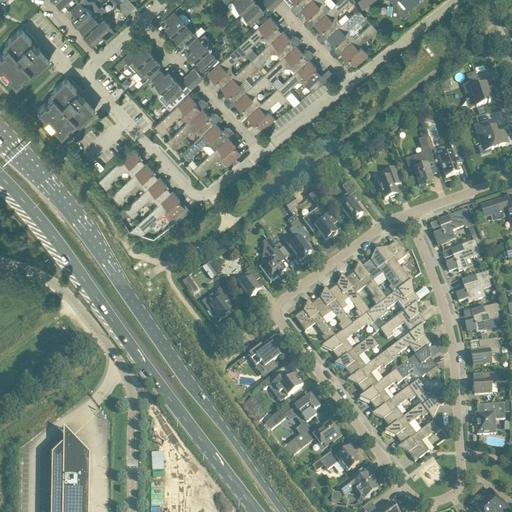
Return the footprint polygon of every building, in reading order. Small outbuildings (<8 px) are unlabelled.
[(56,0),(55,1),(63,9),(66,6),(70,10),(80,2),(81,0),(56,0)] [(81,0),(80,2),(70,10),(74,15),(71,18),(79,26),(80,25),(92,14),(99,8),(93,1),(90,0),(89,1),(87,0),(81,0)] [(131,10),(135,6),(129,0),(123,0),(122,1),(131,10)] [(205,0),(189,0),(189,1),(195,9),(206,1),(205,0)] [(231,0),(235,5),(242,13),(255,1),(254,0),(231,0)] [(270,0),(262,0),(271,9),(275,5),(270,0)] [(310,0),(302,8),(300,9),(307,17),(309,15),(315,22),(328,9),(324,5),(323,0),(310,0)] [(347,8),(353,3),(350,0),(338,0),(328,9),(315,22),(313,23),(320,31),(322,29),(328,36),(341,24),(337,19),(337,14),(345,6),(347,8)] [(390,0),(393,4),(392,7),(390,16),(407,17),(409,15),(409,10),(408,9),(419,0),(390,0)] [(131,10),(122,1),(118,5),(126,14),(131,10)] [(250,21),(263,10),(255,1),(242,13),(250,21)] [(102,5),(99,8),(92,14),(80,25),(79,26),(86,35),(88,33),(91,30),(99,23),(99,22),(103,18),(99,14),(105,9),(102,5)] [(360,22),(366,17),(358,8),(341,24),(328,36),(326,38),(333,45),(335,44),(341,50),(354,38),(350,34),(350,28),(358,20),(360,22)] [(174,11),(165,20),(169,24),(165,27),(173,36),(175,34),(190,20),(185,14),(183,14),(181,14),(180,14),(178,16),(174,11)] [(277,24),(270,17),(239,45),(246,54),(252,48),(250,46),(259,39),(264,40),(268,44),(281,32),(275,26),(277,24)] [(99,23),(91,30),(88,33),(86,35),(93,43),(101,36),(105,40),(115,31),(103,18),(99,22),(99,23)] [(193,32),(198,28),(190,20),(175,34),(173,36),(180,44),(184,41),(188,45),(197,37),(193,32)] [(373,37),(379,31),(371,23),(354,38),(341,50),(339,52),(346,59),(348,58),(354,65),(367,53),(363,49),(363,42),(371,35),(373,37)] [(0,67),(1,69),(3,67),(9,74),(7,76),(16,85),(23,78),(22,77),(25,74),(26,76),(31,71),(34,74),(49,60),(38,47),(37,49),(33,44),(27,49),(25,47),(32,41),(20,28),(8,39),(5,43),(7,46),(2,50),(4,51),(1,54),(0,52),(0,67)] [(283,31),(281,32),(268,44),(252,59),(259,68),(265,63),(263,61),(271,53),(277,54),(281,58),(294,47),(288,40),(290,39),(283,31)] [(209,49),(204,44),(209,39),(204,33),(198,38),(197,37),(188,45),(192,50),(188,53),(196,61),(198,59),(209,49)] [(141,49),(137,45),(123,58),(135,71),(149,57),(152,55),(145,46),(141,49)] [(239,57),(241,59),(246,54),(239,45),(207,74),(214,82),(216,80),(222,87),(235,75),(231,70),(231,64),(239,57)] [(296,45),(294,47),(281,58),(265,74),(272,82),(278,77),(276,75),(284,67),(290,68),(294,72),(307,61),(301,54),(303,53),(296,45)] [(196,61),(204,69),(211,63),(213,65),(219,60),(209,49),(198,59),(196,61)] [(156,66),(160,63),(152,55),(149,57),(135,71),(141,78),(140,79),(145,85),(151,79),(161,70),(156,66)] [(254,73),(259,68),(252,59),(235,75),(222,87),(220,88),(227,96),(229,94),(235,101),(248,89),(244,84),(244,79),(252,71),(254,73)] [(309,59),(307,61),(294,72),(278,88),(285,96),(291,91),(289,89),(297,81),(303,82),(312,91),(322,83),(318,78),(321,75),(314,68),(316,67),(309,59)] [(120,60),(115,65),(119,70),(124,65),(120,60)] [(198,81),(203,77),(194,68),(189,72),(198,81)] [(161,70),(151,79),(155,83),(151,87),(159,95),(172,83),(175,80),(168,72),(164,75),(161,70)] [(182,78),(187,83),(191,88),(191,87),(195,84),(187,74),(182,78)] [(267,87),(272,82),(265,74),(248,89),(235,101),(233,102),(240,110),(242,108),(248,115),(261,103),(257,98),(257,93),(265,85),(267,87)] [(73,99),(70,96),(77,90),(66,78),(53,89),(57,93),(54,96),(53,95),(48,100),(49,101),(46,103),(45,102),(38,109),(46,118),(48,116),(52,120),(55,123),(52,125),(61,135),(69,128),(67,126),(70,124),(71,125),(76,121),(79,124),(95,109),(83,97),(82,98),(78,94),(73,99)] [(191,88),(187,83),(182,88),(175,80),(172,83),(159,95),(158,96),(165,104),(169,100),(174,105),(191,88),(191,87),(191,88)] [(466,94),(471,92),(476,108),(488,104),(488,105),(490,105),(490,104),(495,102),(490,88),(489,88),(490,89),(487,90),(485,85),(481,86),(479,81),(469,84),(463,86),(466,94)] [(287,98),(285,96),(278,88),(261,103),(248,115),(246,116),(253,124),(255,122),(261,130),(274,118),(270,113),(270,106),(278,99),(282,103),(287,98)] [(196,102),(189,94),(154,126),(162,135),(168,129),(166,127),(178,116),(183,117),(188,121),(198,112),(201,110),(195,103),(196,102)] [(201,110),(198,112),(188,121),(176,132),(174,134),(167,141),(175,149),(181,143),(179,141),(191,130),(196,131),(201,136),(211,126),(214,124),(208,117),(209,116),(202,108),(201,110)] [(497,134),(493,120),(483,123),(474,127),(478,138),(481,148),(489,145),(490,151),(509,144),(504,131),(497,134)] [(215,122),(214,124),(211,126),(201,136),(190,145),(187,148),(180,155),(188,163),(194,158),(192,156),(204,145),(209,145),(214,150),(224,140),(227,138),(221,132),(222,130),(215,122)] [(228,137),(227,138),(224,140),(214,150),(203,159),(200,162),(193,169),(201,177),(207,172),(205,170),(217,159),(222,160),(227,165),(240,153),(234,146),(235,144),(228,137)] [(443,148),(434,151),(436,160),(439,159),(446,179),(459,174),(456,166),(462,164),(455,144),(444,148),(443,148)] [(423,154),(405,160),(409,172),(414,171),(416,176),(419,186),(425,184),(426,186),(434,183),(427,163),(433,160),(429,148),(422,151),(423,154)] [(141,156),(134,149),(98,181),(106,189),(112,184),(110,182),(122,171),(128,172),(132,176),(141,168),(145,164),(139,158),(141,156)] [(125,198),(123,196),(135,185),(141,186),(145,190),(154,182),(158,179),(152,172),(153,170),(147,163),(145,164),(141,168),(132,176),(111,195),(119,203),(125,198)] [(395,168),(383,172),(385,179),(377,182),(385,201),(398,196),(394,187),(401,185),(397,176),(395,168)] [(138,212),(136,210),(148,199),(154,200),(158,204),(167,196),(171,193),(165,186),(166,185),(160,177),(158,179),(154,182),(145,190),(124,209),(132,218),(138,212)] [(347,194),(344,197),(348,202),(340,208),(344,214),(350,222),(355,218),(356,220),(363,214),(350,197),(356,194),(348,183),(342,187),(347,194)] [(167,196),(158,204),(137,223),(129,231),(142,235),(151,226),(149,224),(161,214),(167,214),(171,219),(184,207),(178,200),(179,199),(173,191),(171,193),(167,196)] [(309,196),(317,207),(318,208),(303,220),(314,235),(318,232),(325,241),(329,237),(330,239),(338,234),(325,217),(330,213),(324,205),(315,192),(309,196)] [(511,195),(501,200),(501,201),(480,208),(484,220),(508,212),(511,224),(511,195)] [(437,243),(440,242),(445,240),(447,243),(456,240),(453,232),(465,227),(466,229),(472,227),(469,219),(465,210),(438,221),(440,228),(442,227),(444,231),(433,235),(437,243)] [(288,221),(296,233),(284,241),(288,246),(293,252),(299,260),(304,257),(305,258),(312,253),(299,236),(304,232),(293,217),(288,221)] [(263,243),(264,245),(261,267),(259,268),(270,283),(286,272),(277,260),(282,256),(279,251),(269,238),(263,243)] [(138,244),(135,239),(129,243),(132,248),(138,244)] [(479,239),(450,250),(453,257),(455,256),(456,260),(446,264),(449,272),(458,269),(459,272),(468,269),(465,261),(480,255),(480,254),(484,252),(479,239)] [(407,256),(396,242),(388,248),(376,250),(403,287),(411,281),(413,280),(408,274),(406,275),(397,263),(407,256)] [(283,248),(279,251),(282,256),(284,258),(285,260),(290,257),(283,248)] [(371,261),(363,267),(362,267),(373,282),(383,275),(391,286),(389,288),(394,294),(403,287),(376,250),(371,261)] [(354,274),(346,280),(345,280),(356,294),(366,287),(374,299),(372,301),(377,307),(387,299),(373,282),(362,267),(363,267),(359,263),(354,274)] [(247,273),(243,276),(246,281),(240,286),(244,291),(250,299),(261,291),(253,281),(258,277),(252,269),(251,268),(246,271),(247,273)] [(459,302),(462,302),(468,300),(469,303),(478,300),(485,298),(483,290),(491,287),(489,280),(492,279),(490,271),(471,277),(462,280),(464,287),(466,287),(467,290),(456,293),(459,302)] [(329,292),(328,293),(339,307),(340,307),(349,300),(358,312),(355,313),(360,319),(366,314),(370,312),(356,294),(345,280),(346,280),(342,275),(337,286),(329,292)] [(411,281),(403,287),(394,294),(387,299),(377,307),(370,312),(366,314),(374,324),(388,313),(386,311),(398,302),(405,311),(417,303),(420,301),(413,293),(411,281)] [(312,305),(323,319),(332,312),(341,324),(339,326),(343,332),(353,324),(340,307),(339,307),(328,293),(329,292),(325,288),(320,299),(312,305)] [(213,298),(216,302),(210,306),(215,312),(211,314),(217,323),(230,313),(224,305),(229,301),(222,291),(213,298)] [(305,332),(315,325),(324,337),(321,338),(326,344),(336,337),(323,319),(312,305),(309,300),(308,301),(303,312),(294,318),(305,332)] [(387,340),(393,335),(392,333),(404,324),(411,333),(411,334),(415,330),(423,325),(425,323),(419,315),(417,303),(405,311),(380,330),(387,340)] [(476,321),(465,324),(467,333),(470,332),(476,331),(477,334),(487,332),(485,323),(490,322),(493,321),(500,320),(498,312),(502,312),(500,304),(481,309),(471,311),(473,318),(475,317),(476,321)] [(353,324),(343,332),(336,337),(326,344),(321,347),(322,348),(333,353),(339,361),(353,351),(353,350),(346,341),(366,326),(368,328),(374,324),(366,314),(360,319),(353,324)] [(423,325),(415,330),(411,334),(411,333),(384,354),(391,363),(399,357),(397,355),(409,346),(416,356),(428,347),(431,345),(424,337),(423,325)] [(353,350),(353,351),(339,361),(334,364),(334,365),(345,370),(351,378),(352,378),(366,367),(365,367),(359,358),(370,349),(372,351),(378,347),(376,343),(373,340),(371,337),(353,350)] [(478,351),(471,352),(473,367),(492,364),(491,357),(498,356),(500,354),(498,339),(488,341),(482,341),(479,342),(480,349),(478,349),(478,351)] [(272,345),(265,350),(262,345),(248,356),(256,367),(255,367),(261,375),(266,371),(264,368),(280,356),(272,345)] [(428,347),(416,356),(396,371),(403,380),(409,376),(408,374),(415,368),(422,378),(426,375),(436,367),(430,359),(428,347)] [(365,367),(366,367),(352,378),(351,378),(347,381),(358,387),(364,394),(364,395),(378,384),(371,375),(383,366),(385,368),(391,363),(384,354),(365,367)] [(238,363),(241,366),(246,362),(244,358),(238,363)] [(430,381),(440,372),(436,367),(426,375),(430,381)] [(378,384),(364,395),(364,394),(359,398),(360,398),(371,403),(377,411),(377,412),(391,401),(384,392),(396,383),(397,385),(403,380),(396,371),(378,384)] [(482,381),(473,381),(474,395),(484,395),(492,394),(491,385),(495,385),(495,383),(509,382),(508,373),(499,373),(482,374),(482,381)] [(263,391),(268,387),(280,403),(303,386),(294,375),(286,381),(283,376),(273,384),(269,379),(260,386),(263,391)] [(418,380),(409,388),(416,397),(416,398),(421,405),(422,404),(429,414),(428,414),(433,420),(433,419),(438,409),(446,402),(436,388),(426,395),(421,388),(423,387),(418,380)] [(391,401),(377,412),(377,411),(372,415),(383,420),(389,428),(389,429),(404,418),(403,418),(397,409),(408,400),(410,402),(416,398),(416,397),(409,388),(391,401)] [(281,410),(265,422),(271,430),(287,419),(289,422),(296,419),(301,417),(306,424),(308,422),(316,416),(314,413),(320,409),(310,396),(309,397),(302,402),(300,404),(294,408),(285,415),(281,410)] [(252,398),(245,403),(250,411),(258,405),(252,398)] [(486,414),(476,415),(477,436),(496,434),(495,421),(505,420),(504,409),(511,408),(510,403),(504,404),(496,404),(486,405),(486,414)] [(403,418),(404,418),(389,429),(389,428),(385,432),(396,437),(402,445),(416,435),(416,434),(409,425),(421,416),(423,418),(428,414),(429,414),(422,404),(421,405),(403,418)] [(416,434),(416,435),(402,445),(397,449),(398,449),(409,454),(415,462),(429,452),(422,442),(434,433),(435,435),(441,431),(433,419),(433,420),(434,421),(416,434)] [(295,440),(284,448),(287,453),(290,451),(294,456),(302,450),(314,441),(315,440),(319,444),(321,443),(326,449),(333,443),(341,437),(331,423),(329,424),(323,429),(313,436),(309,430),(300,436),(295,440)] [(88,511),(89,456),(71,438),(52,456),(51,511),(88,511)] [(322,460),(320,461),(324,467),(327,471),(333,467),(338,474),(338,475),(339,475),(344,471),(347,474),(360,464),(357,461),(359,460),(349,448),(348,449),(339,455),(334,459),(330,454),(322,460)] [(355,490),(361,498),(363,496),(365,500),(370,496),(378,490),(375,487),(377,485),(371,476),(368,477),(366,474),(361,478),(358,473),(337,488),(344,497),(355,490)] [(485,500),(475,509),(478,511),(496,511),(497,511),(498,511),(503,511),(508,508),(501,501),(500,502),(489,490),(482,497),(485,500)] [(332,493),(332,501),(340,502),(341,494),(332,493)] [(383,507),(376,511),(397,511),(391,503),(384,508),(383,507)]
